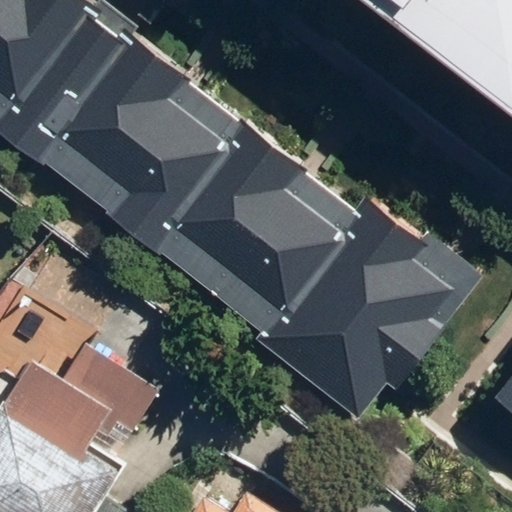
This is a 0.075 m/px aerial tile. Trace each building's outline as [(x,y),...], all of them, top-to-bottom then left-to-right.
[(0,0),(0,106),(357,396),(452,279),(107,0),(0,0)] [(511,0),(333,0),(511,135),(511,0)] [(70,326),(0,429),(0,511),(93,511),(173,395),(70,326)] [(511,424),(511,369),(486,406),(511,424)] [(283,511),(253,493),(241,511),(233,511),(210,497),(200,511),(283,511)]
